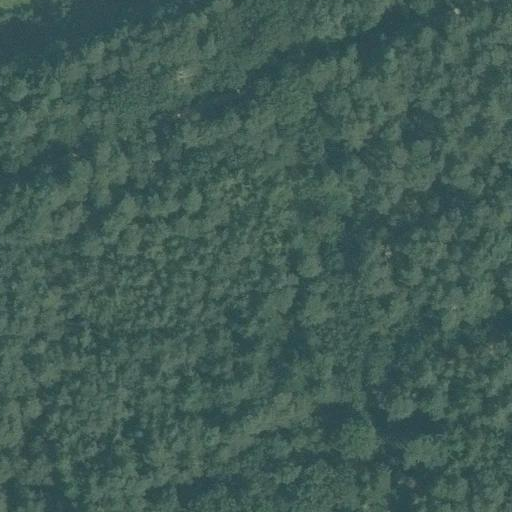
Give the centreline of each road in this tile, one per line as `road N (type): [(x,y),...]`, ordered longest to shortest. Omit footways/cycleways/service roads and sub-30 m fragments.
road 1 (track): [(463,0),(0,163)]
road 2 (track): [(260,74),(385,511)]
